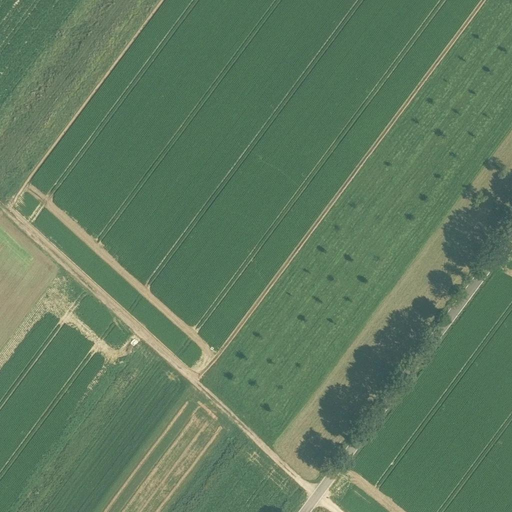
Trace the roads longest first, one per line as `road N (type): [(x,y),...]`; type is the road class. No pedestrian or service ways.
road 1 (track): [(0,208),(343,511)]
road 2 (unclassified): [(511,236),(303,511)]
